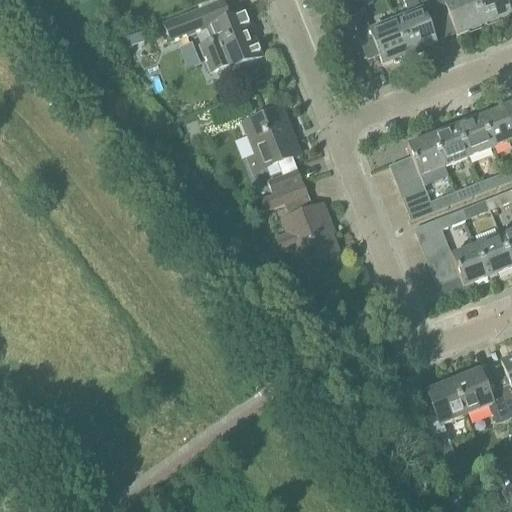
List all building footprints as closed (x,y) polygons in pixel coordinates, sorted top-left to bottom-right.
[(410,18),(395,24),(409,57),(411,57),(412,59),(424,54),(424,52),(434,47),(426,25),(437,21),(428,0),(410,0),(404,2),(410,18)] [(441,0),(428,0),(437,21),(448,17),(457,39),(468,35),(467,32),(479,28),(480,30),(483,29),(471,0),(455,0),(444,5),(441,0)] [(511,0),(471,0),(483,29),(487,27),(486,25),(497,21),(498,23),(510,18),(505,7),(511,3),(511,0)] [(222,2),(163,26),(170,47),(202,34),(207,32),(212,43),(200,48),(205,61),(204,61),(206,65),(210,76),(223,71),(224,75),(262,60),(244,14),(229,20),(222,3),(222,2)] [(363,15),(351,20),(367,62),(378,57),(382,68),(393,63),(394,66),(407,61),(406,59),(409,57),(395,24),(370,33),(363,15)] [(132,49),(129,38),(119,41),(122,51),(132,49)] [(511,130),(504,110),(479,119),(492,152),(511,143),(511,130)] [(252,121),(241,125),(246,137),(247,136),(257,159),(248,162),(253,175),(277,166),(282,179),(267,185),(272,198),(302,185),(292,160),(300,157),(281,112),(253,123),(252,121)] [(479,119),(455,129),(468,161),(492,152),(479,119)] [(455,129),(431,138),(444,171),(468,161),(455,129)] [(431,138),(407,148),(411,159),(415,171),(419,180),(420,180),(421,181),(424,189),(448,180),(444,171),(431,138)] [(411,159),(388,168),(392,180),(415,171),(411,159)] [(415,171),(392,180),(397,191),(421,181),(420,180),(419,180),(415,171)] [(511,173),(502,177),(507,188),(511,185),(511,173)] [(507,188),(502,177),(478,187),(482,197),(507,188)] [(421,181),(397,191),(401,202),(425,193),(424,189),(421,181)] [(272,198),(261,202),(266,214),(285,207),(290,220),(282,224),(287,237),(276,241),(282,256),(293,251),(299,268),(337,253),(320,209),(312,212),(302,186),(302,185),(272,198)] [(458,207),(482,197),(478,187),(454,196),(458,207)] [(425,193),(401,202),(406,213),(430,204),(425,193)] [(511,200),(509,195),(485,204),(489,214),(511,204),(511,200)] [(430,204),(406,213),(410,224),(434,215),(430,204)] [(465,223),(489,214),(485,204),(461,214),(465,223)] [(461,214),(437,223),(441,233),(465,223),(461,214)] [(414,232),(418,245),(442,235),(441,233),(437,223),(414,232)] [(511,234),(500,239),(499,239),(511,271),(511,270),(511,234)] [(442,235),(418,245),(423,256),(447,247),(442,235)] [(499,239),(475,249),(488,280),(511,271),(499,239)] [(423,256),(428,268),(451,258),(447,247),(423,256)] [(475,249),(451,258),(455,269),(459,280),(463,290),(488,280),(475,249)] [(455,269),(451,258),(428,268),(432,278),(455,269)] [(459,280),(455,269),(432,278),(436,289),(459,280)] [(510,388),(499,393),(510,421),(511,420),(511,361),(501,366),(510,388)] [(479,374),(453,384),(466,418),(490,408),(498,427),(510,423),(510,421),(499,393),(488,397),(479,374)] [(435,417),(424,421),(436,452),(447,447),(441,428),(466,418),(453,384),(426,395),(435,417)]
